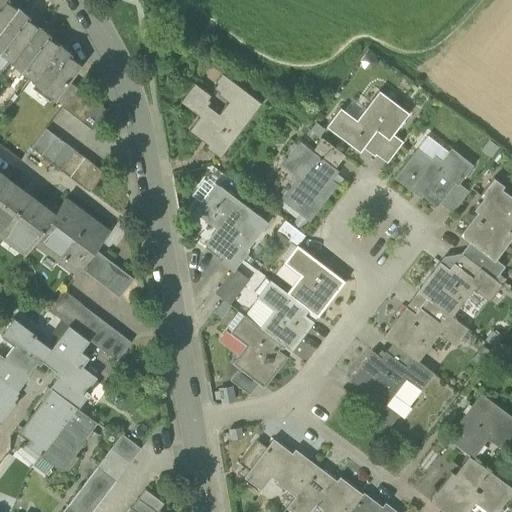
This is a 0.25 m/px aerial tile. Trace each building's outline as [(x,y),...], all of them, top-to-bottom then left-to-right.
[(5,0),(0,0),(0,30),(13,13),(2,4),(5,1),(5,0)] [(16,9),(5,1),(2,4),(13,13),(16,9)] [(16,9),(13,13),(0,30),(0,53),(9,60),(11,62),(35,31),(24,23),(27,20),(29,17),(17,8),(16,9)] [(37,28),(27,20),(24,23),(35,31),(37,28)] [(37,28),(35,31),(11,62),(10,63),(32,80),(55,50),(45,42),(48,38),(50,35),(38,26),(37,28)] [(58,46),(48,38),(45,42),(55,50),(58,46)] [(58,46),(55,50),(32,80),(31,82),(53,99),(67,81),(78,67),(67,59),(69,56),(71,54),(59,45),(58,46)] [(9,60),(0,53),(0,71),(0,72),(9,60)] [(364,53),(359,60),(363,69),(372,70),(378,63),(374,54),(364,53)] [(80,63),(69,56),(67,59),(78,67),(80,63)] [(206,148),(211,152),(226,132),(235,139),(261,104),(222,74),(215,82),(218,84),(215,88),(220,92),(218,95),(229,102),(219,115),(207,106),(210,102),(207,100),(210,96),(194,84),(181,102),(200,117),(189,131),(208,145),(206,148)] [(67,81),(53,99),(63,106),(77,89),(67,81)] [(62,108),(72,115),(86,96),(77,89),(63,106),(62,108)] [(364,146),(377,156),(393,134),(408,114),(379,92),(366,108),(357,121),(343,110),(340,108),(326,126),(360,152),(364,146)] [(95,103),(86,96),(72,115),(81,122),(95,103)] [(352,98),(343,110),(357,121),(366,108),(352,98)] [(105,110),(95,103),(81,122),(91,130),(105,110)] [(31,149),(40,156),(55,137),(45,130),(31,149)] [(211,152),(220,158),(235,139),(226,132),(211,152)] [(377,156),(386,163),(402,141),(393,134),(377,156)] [(426,135),(417,148),(431,158),(434,155),(441,160),(448,152),(426,135)] [(40,156),(50,164),(64,145),(55,137),(40,156)] [(312,151),(335,168),(345,156),(322,138),(312,151)] [(498,147),(488,139),(480,150),(490,158),(498,147)] [(280,199),(309,221),(337,184),(332,180),(339,171),(335,168),(312,151),(299,141),(286,158),(302,170),(295,179),(280,199)] [(50,164),(60,171),(74,152),(64,145),(50,164)] [(451,148),(448,152),(441,160),(434,155),(431,158),(417,148),(394,178),(416,194),(417,192),(436,207),(439,203),(455,181),(458,183),(472,165),(451,148)] [(60,171),(69,178),(84,159),(74,152),(60,171)] [(302,170),(286,158),(279,167),(295,179),(302,170)] [(69,178),(79,185),(93,166),(84,159),(69,178)] [(103,174),(93,166),(79,185),(88,193),(103,174)] [(469,241),(494,260),(496,259),(505,246),(500,242),(507,232),(510,234),(511,230),(511,196),(501,188),(504,184),(493,176),(479,196),(485,201),(460,234),(469,241)] [(191,195),(201,202),(204,198),(208,201),(219,186),(208,178),(206,181),(203,179),(191,195)] [(0,229),(4,233),(30,198),(5,180),(4,182),(0,187),(0,229)] [(439,203),(451,212),(468,191),(458,183),(455,181),(439,203)] [(208,247),(223,259),(223,258),(236,241),(248,250),(268,223),(219,186),(208,201),(204,198),(201,202),(193,212),(219,231),(208,247)] [(28,251),(34,242),(53,217),(53,216),(30,198),(4,233),(1,236),(12,244),(15,241),(28,251)] [(65,200),(53,216),(53,217),(34,242),(77,274),(80,270),(95,250),(108,233),(65,200)] [(276,232),(296,246),(296,245),(298,246),(305,236),(289,224),(284,220),(276,232)] [(221,262),(232,271),(233,271),(248,251),(248,250),(236,241),(223,258),(223,259),(221,262)] [(469,241),(460,253),(481,269),(495,280),(506,266),(496,259),(494,260),(469,241)] [(293,285),(287,294),(311,312),(317,317),(344,281),(298,246),(296,245),(296,246),(284,262),(301,275),(293,285)] [(80,270),(90,277),(104,258),(95,250),(80,270)] [(473,279),(481,269),(460,253),(452,264),(473,279)] [(90,277),(99,284),(114,265),(104,258),(90,277)] [(301,275),(284,262),(276,272),(293,285),(301,275)] [(427,298),(446,313),(452,317),(462,304),(472,291),(487,302),(500,284),(495,280),(481,269),(473,279),(452,264),(448,269),(439,262),(417,291),(427,298)] [(99,284),(109,291),(123,272),(114,265),(99,284)] [(233,272),(233,271),(232,271),(215,294),(229,305),(249,279),(236,268),(233,272)] [(133,279),(123,272),(109,291),(118,299),(119,299),(133,280),(133,279)] [(273,311),(260,328),(285,347),(291,352),(313,322),(307,317),(311,312),(287,294),(269,280),(256,298),(273,311)] [(427,298),(417,291),(405,307),(414,315),(419,308),(427,298)] [(477,315),(487,302),(472,291),(462,304),(477,315)] [(49,311),(58,318),(73,299),(63,292),(49,311)] [(273,311),(256,298),(243,315),(260,328),(273,311)] [(419,308),(439,323),(446,313),(427,298),(419,308)] [(82,306),(73,299),(58,318),(68,326),(82,306)] [(92,313),(82,306),(68,326),(77,333),(92,314),(92,313)] [(467,329),(452,317),(446,313),(439,323),(419,308),(414,315),(405,307),(383,336),(392,342),(412,358),(404,368),(384,353),(381,358),(371,351),(349,380),(366,393),(384,406),(385,405),(405,378),(420,390),(433,373),(418,362),(439,334),(454,345),(455,344),(466,330),(467,329)] [(102,321),(92,314),(77,333),(87,340),(102,321)] [(281,352),(285,347),(260,328),(243,315),(242,315),(229,332),(245,344),(237,356),(231,363),(238,368),(257,383),(263,387),(286,356),(281,352)] [(39,365),(42,361),(41,361),(50,349),(34,337),(35,335),(13,318),(0,335),(13,345),(4,358),(0,354),(0,378),(16,391),(28,376),(23,373),(33,360),(39,365)] [(111,328),(102,321),(87,340),(88,341),(97,347),(111,328)] [(50,387),(52,389),(78,408),(87,396),(87,397),(91,393),(87,390),(97,377),(83,367),(89,358),(81,352),(81,351),(88,341),(87,340),(77,333),(68,326),(50,349),(41,361),(42,361),(59,374),(50,387)] [(121,335),(111,328),(97,347),(106,355),(121,335)] [(245,344),(229,332),(225,329),(217,341),(237,356),(245,344)] [(466,330),(455,344),(465,352),(476,337),(466,330)] [(491,330),(483,341),(493,349),(502,338),(491,330)] [(130,343),(121,335),(106,355),(116,362),(131,343),(130,343)] [(384,353),(404,368),(412,358),(392,342),(384,353)] [(491,352),(481,345),(470,359),(480,367),(491,352)] [(229,380),(248,395),(257,383),(238,368),(229,380)] [(0,414),(17,391),(16,391),(0,378),(0,414)] [(408,405),(420,390),(405,378),(385,405),(398,415),(403,418),(411,407),(408,405)] [(219,388),(222,404),(236,402),(233,386),(219,388)] [(94,421),(78,408),(52,389),(20,432),(31,441),(29,442),(40,450),(37,453),(39,455),(41,452),(47,452),(51,456),(52,463),(58,468),(67,467),(75,456),(72,453),(77,446),(81,446),(84,444),(85,439),(82,436),(94,421)] [(359,402),(390,426),(398,415),(385,405),(384,406),(366,393),(359,402)] [(446,438),(468,455),(471,458),(487,437),(490,433),(506,445),(511,437),(511,417),(480,393),(446,438)] [(490,433),(487,437),(503,449),(506,445),(490,433)] [(121,435),(111,448),(130,463),(140,449),(121,435)] [(239,462),(249,470),(266,448),(256,440),(239,462)] [(276,484),(294,498),(317,467),(318,466),(295,449),(292,454),(273,440),(266,448),(249,470),(244,478),(261,491),(270,478),(276,482),(276,484)] [(23,451),(29,442),(23,444),(21,447),(20,447),(16,452),(47,475),(50,471),(49,466),(52,463),(51,456),(47,452),(41,452),(39,455),(35,460),(23,451)] [(35,460),(39,455),(37,453),(40,450),(29,442),(23,451),(35,460)] [(122,472),(130,463),(111,448),(103,458),(122,472)] [(511,490),(511,488),(471,458),(468,455),(454,474),(451,472),(429,501),(435,505),(443,511),(466,511),(475,500),(479,496),(498,510),(511,490)] [(115,482),(122,472),(103,458),(96,467),(115,482)] [(108,491),(115,482),(96,467),(89,477),(108,491)] [(336,482),(317,467),(294,498),(286,509),(289,511),(308,511),(315,504),(322,509),(320,511),(321,511),(348,511),(362,494),(340,477),(336,482)] [(101,501),(108,491),(89,477),(82,486),(101,501)] [(94,510),(101,501),(82,486),(74,496),(94,510)] [(144,490),(137,499),(153,511),(157,511),(158,511),(163,504),(144,490)] [(363,493),(362,494),(348,511),(396,511),(385,503),(382,507),(363,493)] [(75,511),(92,511),(94,510),(74,496),(67,506),(75,511)] [(479,496),(475,500),(491,511),(495,511),(498,510),(479,496)] [(134,511),(153,511),(137,499),(130,509),(134,511)]
